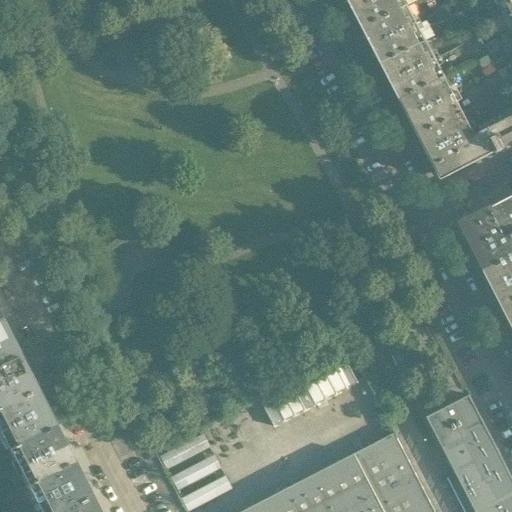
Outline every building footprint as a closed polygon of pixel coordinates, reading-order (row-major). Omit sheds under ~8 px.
[(348,0),(354,10),(374,0),(348,0)] [(404,0),(374,0),(354,10),(363,29),(408,6),(404,0)] [(460,0),(465,8),(472,5),(469,0),(460,0)] [(511,0),(494,0),(501,14),(511,7),(511,0)] [(408,6),(363,29),(372,46),(417,23),(408,6)] [(511,7),(501,14),(510,30),(511,28),(511,7)] [(417,23),(372,46),(381,63),(426,40),(417,23)] [(426,40),(381,63),(390,81),(435,58),(426,40)] [(435,58),(390,81),(400,98),(444,76),(435,58)] [(508,75),(499,58),(492,61),(501,79),(508,75)] [(444,76),(400,98),(409,116),(453,93),(444,76)] [(453,93),(409,116),(418,134),(462,111),(453,93)] [(427,152),(459,135),(469,130),(472,129),(462,111),(418,134),(427,152)] [(474,163),(511,143),(511,114),(471,135),(469,130),(459,135),(474,163)] [(474,163),(459,135),(427,152),(439,175),(447,177),(474,163)] [(511,197),(489,209),(505,240),(511,235),(511,197)] [(489,209),(468,220),(461,223),(486,270),(511,256),(511,235),(505,240),(489,209)] [(511,256),(486,270),(504,305),(511,301),(511,256)] [(0,362),(14,355),(5,338),(0,340),(0,362)] [(0,385),(24,374),(14,355),(0,362),(0,385)] [(0,407),(33,391),(24,374),(0,385),(0,407)] [(0,430),(42,409),(33,391),(0,407),(0,430)] [(511,511),(511,474),(471,395),(427,418),(456,474),(449,477),(458,494),(466,511),(473,508),(475,511),(511,511)] [(0,436),(7,450),(51,427),(42,409),(0,430),(0,436)] [(16,468),(61,445),(51,427),(7,450),(16,468)] [(207,431),(161,452),(187,509),(233,488),(207,431)] [(435,511),(395,433),(240,511),(435,511)] [(25,485),(70,463),(61,445),(16,468),(25,485)] [(34,503),(79,480),(70,463),(25,485),(34,503)] [(38,511),(59,511),(88,498),(79,480),(34,503),(38,511)] [(95,511),(88,498),(59,511),(95,511)]
